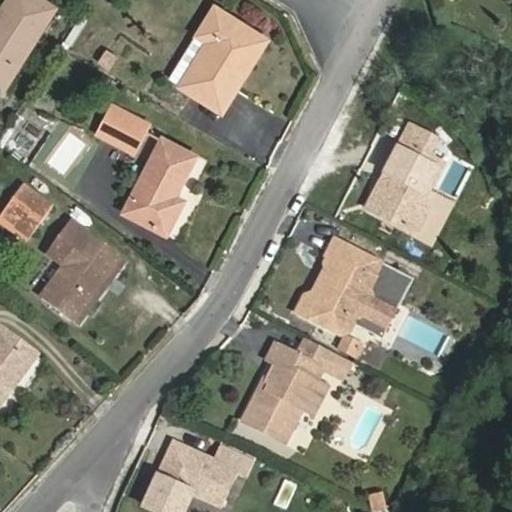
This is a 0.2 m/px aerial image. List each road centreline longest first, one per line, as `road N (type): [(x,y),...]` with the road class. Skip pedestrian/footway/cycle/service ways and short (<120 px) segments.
road 1 (residential): [(122,423),(227,295),(364,35)]
road 2 (residential): [(36,511),(122,423)]
